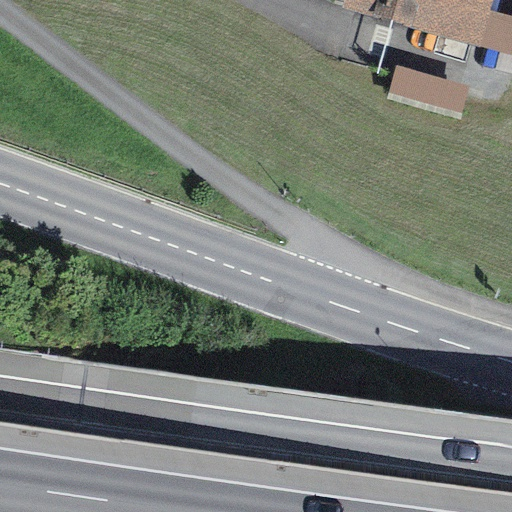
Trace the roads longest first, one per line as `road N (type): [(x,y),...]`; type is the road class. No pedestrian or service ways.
road 1 (motorway): [(511,466),(0,394)]
road 2 (motorway): [(0,183),(369,316)]
road 3 (motorway): [(184,511),(0,484)]
road 4 (tertiary): [(369,316),(511,362)]
